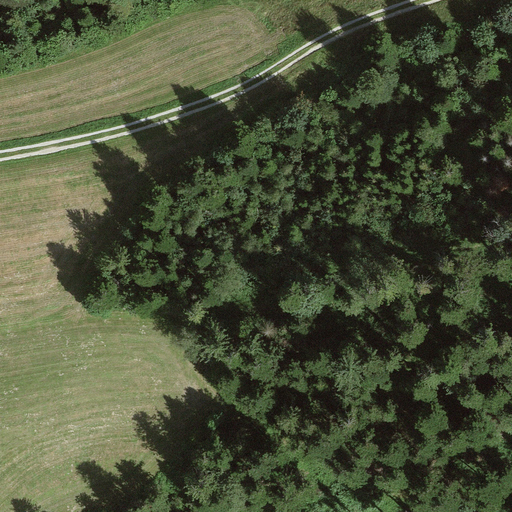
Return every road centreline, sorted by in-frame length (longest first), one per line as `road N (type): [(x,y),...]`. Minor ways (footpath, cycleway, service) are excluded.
road 1 (track): [(0,157),(146,123),(260,80),(315,41),(423,0)]
road 2 (track): [(157,331),(188,369),(306,456),(352,481),(456,511)]
